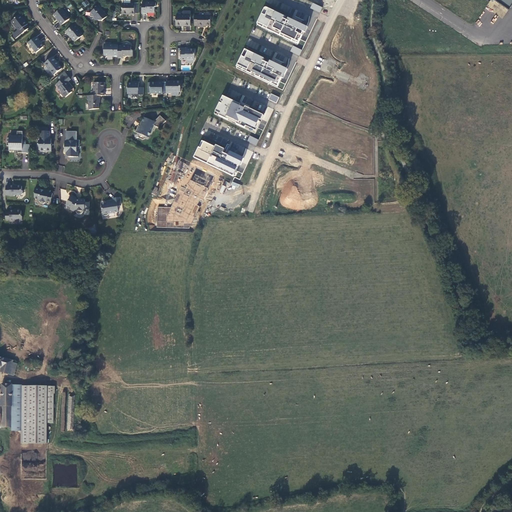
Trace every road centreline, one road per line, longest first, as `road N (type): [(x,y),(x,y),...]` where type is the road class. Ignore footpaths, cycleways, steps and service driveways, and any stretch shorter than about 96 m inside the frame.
road 1 (residential): [(0,175),(92,184),(107,174),(110,153)]
road 2 (residential): [(31,0),(83,68),(116,75)]
